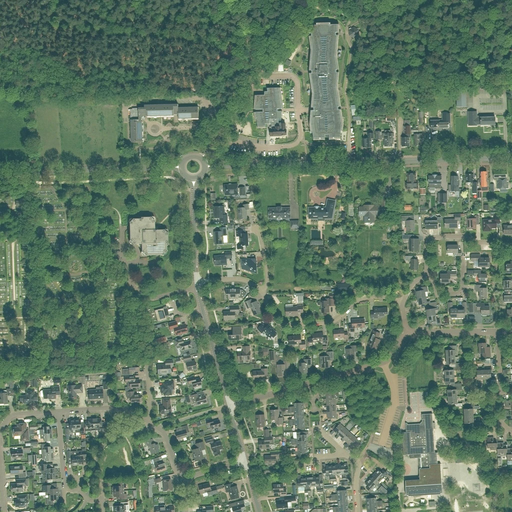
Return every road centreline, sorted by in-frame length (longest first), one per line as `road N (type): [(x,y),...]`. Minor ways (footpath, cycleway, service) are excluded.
road 1 (secondary): [(205,165),(511,157)]
road 2 (residential): [(229,405),(383,363),(407,332)]
road 3 (secondary): [(0,177),(180,167)]
road 4 (residential): [(402,301),(365,297),(333,321),(290,325),(274,319),(261,291)]
road 5 (tertiary): [(229,405),(196,281)]
